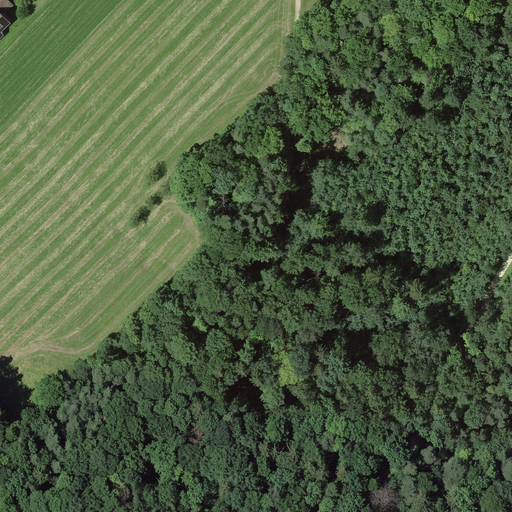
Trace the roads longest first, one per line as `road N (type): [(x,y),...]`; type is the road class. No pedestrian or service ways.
road 1 (track): [(298,0),(281,278),(287,415),(269,511)]
road 2 (track): [(511,256),(488,294),(461,368),(411,442),(330,511)]
